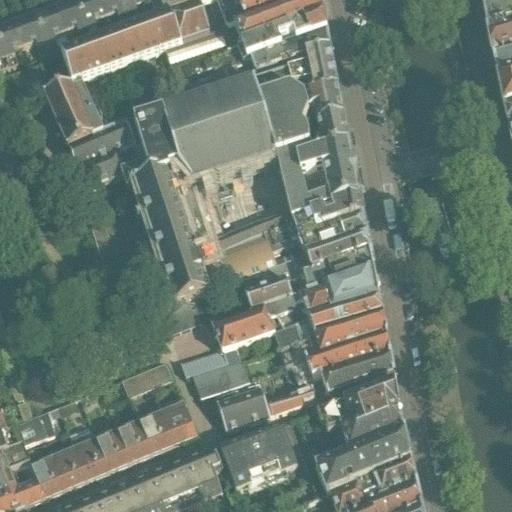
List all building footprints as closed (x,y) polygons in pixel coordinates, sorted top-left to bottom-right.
[(79,4),(76,5),(91,43),(100,40),(96,28),(107,24),(97,0),(89,0),(83,2),(84,5),(80,6),(79,4)] [(97,0),(107,24),(118,21),(122,32),(131,29),(120,0),(97,0)] [(120,0),(131,29),(141,25),(137,14),(148,10),(144,0),(120,0)] [(158,0),(156,1),(150,3),(158,23),(199,9),(218,3),(224,0),(158,0)] [(325,21),(325,20),(325,22),(325,23),(365,14),(362,0),(321,0),(322,0),(321,1),(228,34),(210,41),(168,56),(181,94),(188,91),(183,73),(325,21)] [(224,0),(218,3),(228,34),(321,1),(322,0),(321,0),(224,0)] [(511,0),(468,0),(449,5),(454,24),(485,14),(511,5),(511,0)] [(69,7),(56,12),(66,39),(77,35),(81,47),(91,43),(76,5),(73,6),(74,8),(70,10),(69,7)] [(454,25),(457,40),(489,32),(490,34),(511,27),(511,5),(485,14),(486,14),(486,15),(487,17),(454,25)] [(199,9),(158,23),(118,39),(128,69),(168,56),(210,41),(199,9)] [(39,18),(36,20),(50,58),(59,55),(55,43),(66,39),(56,12),(42,17),(43,19),(39,21),(39,18)] [(365,14),(325,23),(325,22),(325,20),(325,21),(183,73),(188,91),(216,81),(215,79),(328,40),(327,39),(349,34),(349,33),(353,32),(354,33),(369,30),(365,14)] [(29,22),(15,27),(26,54),(36,50),(40,62),(50,58),(36,20),(33,21),(33,23),(30,24),(29,22)] [(0,47),(9,73),(19,70),(14,58),(26,54),(15,27),(2,32),(3,34),(0,34),(0,47)] [(457,40),(465,70),(494,62),(494,61),(511,54),(511,27),(490,34),(489,32),(457,40)] [(327,39),(328,40),(215,79),(216,81),(220,92),(243,86),(255,81),(267,77),(308,63),(330,54),(331,59),(346,56),(360,53),(373,50),(369,30),(354,33),(353,32),(349,33),(349,34),(327,39)] [(72,87),(73,89),(81,85),(128,69),(118,39),(97,46),(62,59),(72,87)] [(0,76),(9,73),(0,47),(0,76)] [(338,96),(336,83),(352,80),(352,81),(359,79),(358,78),(379,73),(374,49),(373,50),(360,53),(346,56),(331,59),(330,54),(308,63),(309,72),(288,78),(254,89),(259,106),(294,95),(293,94),(313,89),(315,100),(338,96)] [(465,70),(477,122),(505,112),(511,109),(511,54),(494,61),(494,62),(465,70)] [(343,123),(341,116),(386,106),(382,88),(379,73),(358,78),(359,79),(352,81),(352,80),(336,83),(338,96),(340,109),(310,119),(304,132),(306,132),(307,135),(311,138),(319,130),(343,123)] [(87,196),(124,182),(133,178),(111,128),(98,97),(88,101),(81,85),(73,89),(70,90),(71,91),(45,100),(68,153),(67,153),(76,173),(77,173),(87,196)] [(347,142),(349,150),(312,161),(307,135),(306,132),(304,132),(310,119),(307,108),(295,99),(294,95),(259,106),(254,89),(187,112),(187,113),(159,122),(187,175),(195,191),(277,164),(284,193),(254,204),(262,225),(268,241),(360,206),(360,205),(356,185),(353,171),(352,169),(363,166),(397,158),(392,132),(347,142)] [(293,94),(294,95),(295,99),(307,108),(310,119),(340,109),(338,96),(315,100),(313,89),(293,94)] [(341,116),(343,123),(319,130),(311,138),(307,135),(312,161),(349,150),(347,142),(392,132),(386,106),(341,116)] [(510,134),(511,144),(511,109),(505,112),(477,122),(482,141),(482,142),(510,134)] [(129,196),(137,193),(187,175),(159,122),(157,113),(153,111),(132,119),(111,128),(133,178),(124,182),(128,195),(129,196)] [(475,171),(487,168),(487,169),(490,183),(511,178),(511,144),(510,134),(482,142),(482,141),(470,143),(472,155),(475,171)] [(367,189),(389,187),(401,184),(401,185),(407,184),(407,174),(413,173),(411,163),(406,165),(403,156),(397,158),(363,166),(367,189)] [(210,299),(209,297),(203,278),(215,274),(211,262),(268,241),(262,225),(224,241),(220,229),(212,231),(200,198),(198,199),(195,191),(187,175),(137,193),(149,230),(163,273),(162,274),(175,311),(192,305),(203,301),(210,299)] [(511,183),(492,190),(497,211),(511,205),(511,183)] [(363,223),(363,221),(387,212),(387,211),(407,206),(401,185),(401,184),(389,187),(378,189),(380,198),(360,205),(360,206),(268,241),(211,262),(215,274),(203,278),(209,297),(235,287),(260,277),(305,261),(299,245),(363,223)] [(511,205),(497,211),(500,226),(511,222),(511,205)] [(363,221),(363,223),(299,245),(305,261),(367,240),(367,239),(366,239),(366,238),(404,227),(400,209),(407,207),(407,206),(387,211),(387,212),(363,221)] [(511,222),(500,226),(508,260),(511,258),(511,222)] [(367,239),(367,240),(305,261),(260,277),(267,294),(370,257),(408,247),(405,227),(404,227),(366,238),(366,239),(367,239)] [(408,247),(370,257),(267,294),(246,302),(253,320),(265,316),(264,313),(313,297),(374,275),(373,271),(410,263),(408,247)] [(373,271),(374,275),(313,297),(316,308),(321,324),(380,304),(379,303),(380,303),(379,300),(414,293),(410,263),(373,271)] [(379,303),(380,304),(321,324),(274,341),(279,355),(286,353),(306,345),(317,342),(318,341),(383,321),(382,318),(417,310),(414,293),(379,300),(380,303),(379,303)] [(214,335),(217,345),(316,308),(313,297),(264,313),(265,316),(253,320),(213,333),(214,335)] [(211,324),(203,301),(192,305),(200,329),(211,324)] [(170,340),(200,329),(192,305),(175,311),(161,316),(170,340)] [(316,308),(217,345),(222,356),(181,369),(186,383),(192,382),(201,404),(250,388),(243,366),(241,366),(236,354),(274,341),(321,324),(316,308)] [(387,342),(386,338),(420,329),(417,310),(382,318),(383,321),(318,341),(317,342),(306,345),(286,353),(279,355),(286,374),(292,372),(306,366),(323,362),(387,342)] [(128,328),(139,324),(136,316),(125,320),(128,328)] [(386,338),(387,342),(323,362),(306,366),(292,372),(298,390),(321,381),(390,360),(390,358),(424,348),(420,329),(386,338)] [(394,380),(393,377),(428,369),(424,348),(390,358),(390,360),(321,381),(326,396),(329,403),(394,380)] [(2,355),(4,364),(12,362),(9,350),(4,351),(2,355)] [(12,362),(4,364),(7,373),(10,375),(16,374),(12,362)] [(163,369),(122,386),(129,403),(173,385),(167,370),(163,369)] [(10,385),(12,394),(21,392),(17,380),(12,382),(10,385)] [(403,438),(403,435),(434,428),(425,380),(395,389),(395,388),(315,420),(322,437),(326,435),(328,438),(341,433),(350,457),(351,461),(405,439),(404,438),(403,438)] [(259,389),(238,397),(248,430),(270,423),(265,407),(259,389)] [(21,392),(12,394),(15,404),(18,406),(24,404),(21,392)] [(273,404),(265,407),(270,423),(272,422),(280,419),(329,403),(326,396),(314,399),(312,392),(301,396),(273,404)] [(238,426),(224,432),(226,437),(248,430),(238,397),(229,400),(238,426)] [(217,411),(224,432),(238,426),(229,400),(226,401),(228,407),(217,411)] [(104,422),(96,402),(85,406),(92,427),(104,422)] [(25,407),(25,408),(18,409),(24,428),(33,423),(29,409),(25,407)] [(183,409),(162,418),(175,452),(197,443),(183,409)] [(49,417),(49,418),(51,424),(69,417),(66,410),(64,411),(63,412),(57,414),(57,415),(55,415),(49,417)] [(138,420),(141,427),(155,460),(175,452),(162,418),(159,411),(138,420)] [(0,435),(0,459),(23,452),(36,446),(36,447),(55,439),(51,424),(49,418),(48,417),(33,423),(24,428),(5,434),(0,435)] [(141,427),(118,437),(130,470),(155,460),(141,427)] [(411,465),(410,464),(439,456),(434,428),(403,435),(403,438),(404,438),(405,439),(351,461),(350,457),(342,460),(343,462),(323,470),(315,473),(319,481),(326,500),(329,499),(411,465)] [(309,475),(290,429),(220,457),(236,498),(297,474),(299,479),(309,475)] [(72,446),(75,454),(88,487),(109,479),(96,446),(92,437),(72,446)] [(118,437),(96,446),(109,479),(130,470),(118,437)] [(306,454),(315,473),(323,470),(314,451),(306,454)] [(0,459),(0,483),(8,481),(12,479),(17,478),(15,475),(29,470),(30,469),(23,452),(0,459)] [(75,454),(53,463),(67,496),(88,487),(75,454)] [(313,506),(315,511),(356,511),(416,488),(449,481),(449,480),(445,481),(444,481),(439,457),(439,456),(410,464),(411,465),(410,465),(372,481),(329,499),(326,500),(313,506)] [(201,511),(221,504),(215,485),(224,482),(215,460),(214,460),(206,463),(205,462),(84,511),(201,511)] [(30,473),(36,486),(46,505),(67,496),(53,463),(30,473)] [(0,483),(0,503),(20,497),(18,493),(12,479),(8,481),(0,483)] [(418,511),(421,511),(453,502),(449,481),(416,488),(356,511),(418,511)] [(18,493),(20,497),(25,511),(28,511),(46,505),(36,486),(18,493)] [(25,511),(20,497),(0,503),(0,511),(25,511)] [(454,511),(453,502),(421,511),(418,511),(454,511)]
